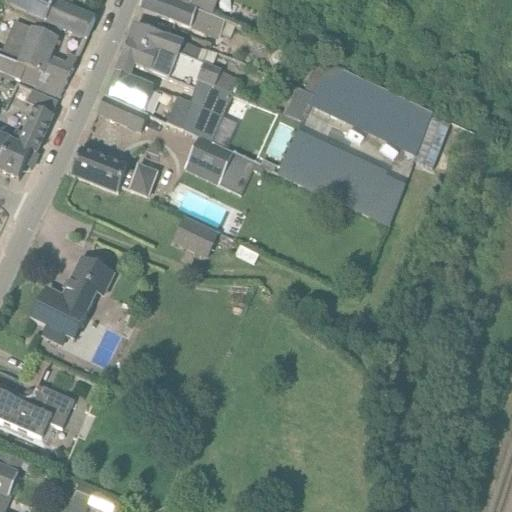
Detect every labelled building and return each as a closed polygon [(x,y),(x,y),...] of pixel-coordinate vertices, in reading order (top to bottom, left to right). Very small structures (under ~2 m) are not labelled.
[(12,0),(8,10),(36,23),(45,27),(46,25),(56,5),(44,0),(12,0)] [(143,0),(140,13),(204,35),(206,31),(221,38),(226,25),(211,18),(211,19),(171,3),(161,0),(143,0)] [(172,0),(171,3),(211,19),(211,18),(219,0),(172,0)] [(56,5),(46,25),(62,32),(86,42),(95,22),(56,5)] [(49,61),(57,42),(62,32),(46,25),(45,27),(36,23),(33,31),(14,24),(6,41),(2,52),(0,51),(0,60),(36,75),(44,58),(49,61)] [(201,53),(196,52),(183,46),(184,45),(168,40),(171,33),(150,26),(148,34),(134,29),(129,40),(178,60),(179,57),(198,64),(201,53)] [(169,83),(194,93),(197,84),(215,90),(221,73),(198,64),(179,57),(178,60),(129,40),(118,69),(134,75),(135,71),(169,83)] [(35,89),(60,100),(73,72),(49,61),(44,58),(36,75),(0,60),(0,75),(3,76),(17,82),(18,81),(35,89)] [(298,92),(313,99),(328,70),(312,62),(298,92)] [(131,81),(134,75),(118,69),(104,100),(142,116),(153,90),(131,81)] [(221,73),(215,90),(230,96),(235,84),(237,79),(221,73)] [(194,93),(190,106),(225,122),(235,98),(230,96),(215,90),(197,84),(194,93)] [(148,119),(142,116),(104,100),(97,116),(141,135),(148,119)] [(166,126),(181,132),(190,106),(177,101),(166,126)] [(213,147),(225,122),(224,121),(190,106),(181,132),(180,133),(199,141),(213,147)] [(10,143),(0,166),(0,174),(19,183),(25,168),(31,154),(36,156),(53,118),(35,110),(23,136),(15,133),(10,143)] [(0,166),(10,143),(0,138),(0,166)] [(188,165),(223,181),(234,156),(213,147),(199,141),(188,165)] [(71,178),(118,196),(120,190),(147,200),(156,176),(139,170),(136,176),(127,172),(80,154),(71,178)] [(276,169),(263,163),(260,169),(273,175),(276,169)] [(264,171),(254,167),(252,173),(262,177),(264,171)] [(219,237),(184,221),(172,247),(207,263),(219,237)] [(47,291),(31,323),(47,331),(65,340),(73,344),(98,292),(105,295),(113,278),(81,262),(63,299),(47,291)] [(0,425),(41,444),(48,427),(61,433),(74,404),(39,389),(46,371),(45,371),(34,395),(31,399),(27,401),(22,400),(0,390),(0,425)] [(0,511),(2,511),(18,478),(0,469),(0,511)] [(73,500),(88,506),(94,492),(79,486),(73,500)]
